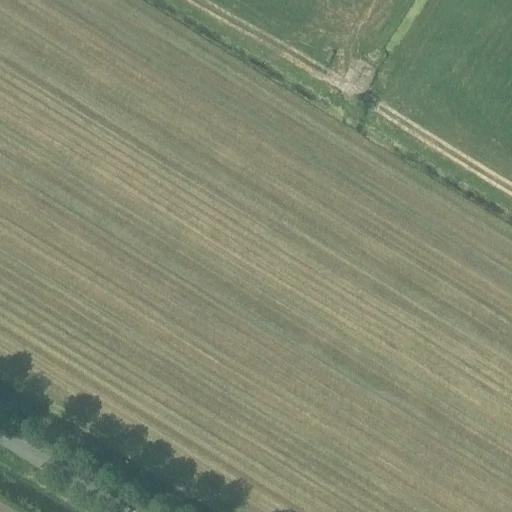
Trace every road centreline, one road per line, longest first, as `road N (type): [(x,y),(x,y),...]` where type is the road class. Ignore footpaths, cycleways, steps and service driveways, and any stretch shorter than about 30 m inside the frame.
road 1 (track): [(511,186),(200,0)]
road 2 (unclassified): [(0,438),(121,511)]
